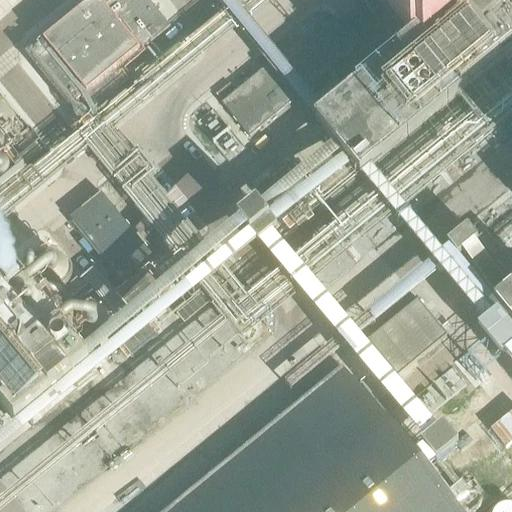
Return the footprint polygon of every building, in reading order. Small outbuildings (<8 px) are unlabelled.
[(117,71),(131,59),(169,28),(146,0),(96,0),(31,53),(30,52),(26,56),(27,57),(26,57),(79,122),(127,83),(117,71)] [(377,0),(421,46),(385,81),(432,129),(511,52),(511,50),(493,30),(511,11),(511,2),(509,0),(366,0),(371,5),(377,0)] [(221,105),(249,139),(361,47),(341,23),(305,53),(297,43),(221,105)] [(306,105),(318,119),(345,97),(334,83),(306,105)] [(511,135),(511,94),(494,94),(494,108),(477,107),(476,131),(484,131),(483,134),(511,135)] [(29,137),(1,103),(0,103),(0,120),(19,145),(29,137)] [(375,162),(392,149),(377,129),(360,141),(375,162)] [(0,196),(32,170),(19,154),(0,131),(0,196)] [(420,177),(402,166),(391,183),(409,195),(420,177)] [(70,221),(121,284),(152,258),(101,195),(70,221)] [(49,263),(53,285),(71,283),(68,261),(49,263)] [(0,275),(0,408),(16,428),(90,367),(9,267),(0,275)] [(378,321),(429,282),(419,268),(368,307),(378,321)] [(511,313),(511,294),(503,302),(511,313)] [(410,311),(379,338),(408,371),(449,334),(419,301),(409,309),(410,311)] [(458,511),(341,370),(167,511),(458,511)] [(469,398),(459,407),(473,423),(483,415),(469,398)] [(508,448),(511,444),(511,413),(493,431),(508,448)]
